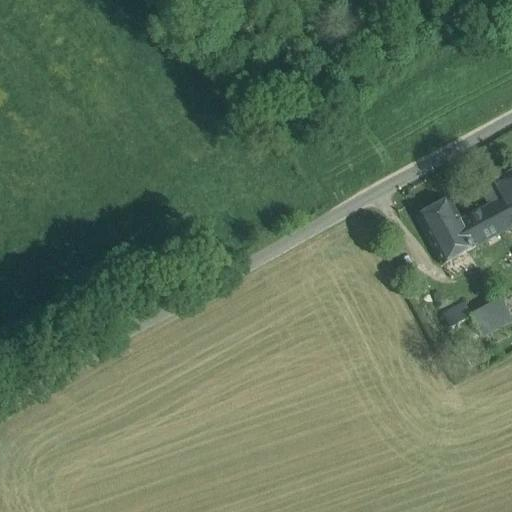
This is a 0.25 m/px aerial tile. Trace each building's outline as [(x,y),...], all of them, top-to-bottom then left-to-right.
[(511,175),(481,192),(490,207),(499,202),(511,226),(511,175)] [(448,202),(418,218),(443,265),(473,249),(472,248),(460,223),(459,223),(448,202)] [(490,207),(460,223),(472,248),(511,227),(511,226),(499,202),(490,207)] [(511,322),(501,302),(489,308),(500,328),(511,322)] [(464,303),(442,315),(461,349),(482,338),(471,318),(464,303)] [(500,328),(489,308),(471,318),(482,338),(500,328)]
